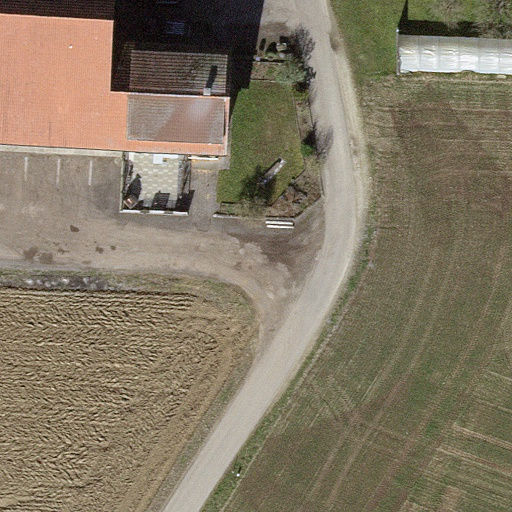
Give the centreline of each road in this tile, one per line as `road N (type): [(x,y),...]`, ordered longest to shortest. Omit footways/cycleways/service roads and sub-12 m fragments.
road 1 (track): [(322,0),(346,168),(331,265),(173,511)]
road 2 (unknown): [(331,265),(0,240)]
